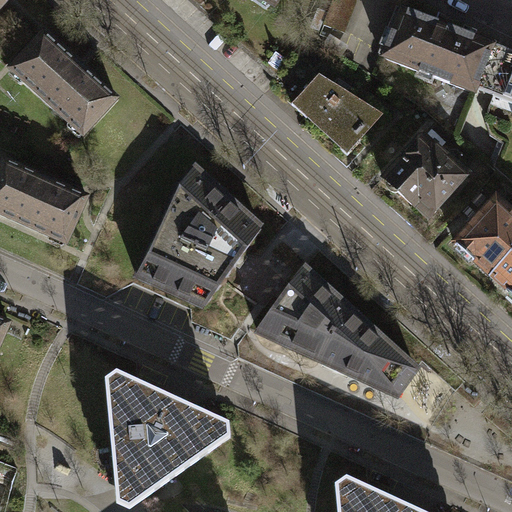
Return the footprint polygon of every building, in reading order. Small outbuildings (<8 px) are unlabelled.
[(0,0),(0,10),(9,0),(0,0)] [(256,0),(280,13),(287,0),(256,0)] [(328,0),(319,25),(340,33),(352,0),(328,0)] [(490,45),(392,8),(373,58),(471,95),(473,90),(490,45)] [(121,91),(52,27),(19,63),(88,127),(121,91)] [(511,123),(511,53),(490,45),(473,90),(511,105),(511,108),(507,122),(511,123)] [(391,107),(325,67),(298,101),(354,150),(391,107)] [(480,168),(432,126),(390,173),(438,216),(480,168)] [(83,195),(0,157),(0,214),(62,242),(83,195)] [(173,186),(133,275),(200,307),(256,229),(189,168),(173,186)] [(446,242),(484,276),(511,245),(511,212),(491,193),(446,242)] [(511,245),(484,276),(511,301),(511,245)] [(304,268),(258,332),(399,397),(417,372),(304,268)] [(113,372),(100,381),(113,504),(127,508),(226,437),(224,423),(113,372)] [(420,511),(343,477),(333,484),(335,511),(420,511)]
